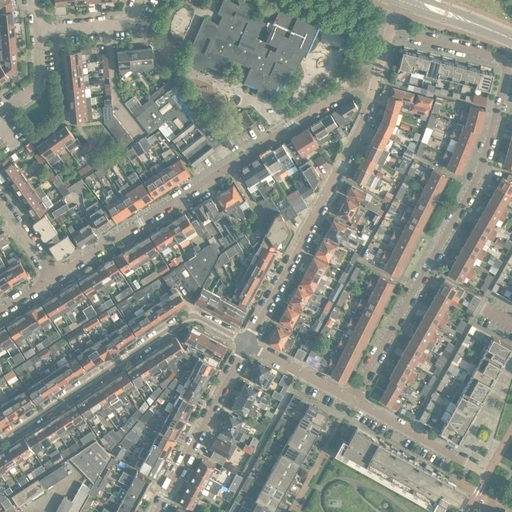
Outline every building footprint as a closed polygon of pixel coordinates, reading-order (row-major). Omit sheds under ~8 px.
[(0,24),(13,23),(12,11),(10,0),(0,7),(0,24)] [(282,86),(288,72),(293,75),(302,54),(304,55),(305,54),(304,54),(317,25),(279,8),(279,9),(272,5),(264,22),(251,16),(255,6),(254,6),(240,0),(239,0),(238,4),(228,0),(222,0),(217,12),(217,13),(222,15),(218,24),(203,18),(197,32),(191,46),(191,47),(196,49),(189,63),(190,63),(204,69),(203,70),(204,70),(206,65),(220,71),(227,57),(241,63),(240,63),(241,63),(242,61),(246,63),(245,65),(246,65),(250,67),(244,82),(258,88),(256,92),(271,99),(271,98),(277,85),(282,87),(282,86)] [(0,24),(0,36),(14,35),(13,23),(0,24)] [(0,47),(15,46),(14,35),(0,36),(0,47)] [(17,58),(16,48),(15,46),(0,47),(0,59),(4,59),(5,64),(17,69),(16,58),(17,58)] [(63,52),(64,63),(64,64),(81,63),(80,54),(91,53),(90,47),(79,48),(79,51),(75,51),(64,52),(63,52)] [(153,65),(151,48),(140,49),(141,67),(145,71),(153,65)] [(140,49),(128,50),(130,68),(134,72),(141,67),(140,49)] [(130,68),(128,50),(117,51),(118,68),(122,74),(130,68)] [(398,66),(411,70),(415,53),(402,50),(398,66)] [(428,56),(415,53),(411,70),(424,73),(428,56)] [(441,60),(428,56),(424,73),(423,78),(435,81),(437,76),(441,60)] [(437,76),(450,79),(454,63),(441,60),(437,76)] [(64,64),(65,76),(82,74),(81,63),(64,64)] [(467,66),(454,63),(450,79),(462,83),(467,66)] [(0,65),(0,82),(8,77),(8,76),(17,69),(5,64),(1,67),(0,65)] [(479,69),(467,66),(462,83),(475,86),(479,69)] [(493,73),(479,69),(475,86),(489,89),(493,73)] [(83,81),(82,74),(65,76),(66,87),(83,85),(88,85),(88,81),(83,81)] [(172,84),(169,80),(158,89),(161,92),(172,84)] [(85,97),(83,85),(66,87),(68,98),(85,97)] [(149,114),(152,119),(156,124),(158,126),(158,127),(168,140),(171,138),(192,121),(199,115),(175,85),(153,102),(152,103),(144,109),(145,109),(149,114)] [(401,99),(411,102),(413,93),(392,87),(390,95),(401,99)] [(154,98),(161,92),(158,89),(151,94),(154,98)] [(415,103),(429,107),(432,98),(417,94),(415,103)] [(471,101),(484,104),(486,97),(473,94),(473,97),(471,101)] [(124,103),(128,107),(137,100),(134,95),(124,103)] [(397,111),(401,99),(390,95),(389,95),(385,108),(397,111)] [(91,107),(89,96),(85,97),(68,98),(69,110),(86,108),(91,107)] [(152,103),(149,99),(141,105),(144,109),(152,103)] [(128,107),(132,112),(141,105),(137,100),(128,107)] [(357,108),(352,100),(331,113),(340,126),(351,119),(348,114),(357,108)] [(427,115),(429,107),(415,103),(411,102),(408,110),(427,115)] [(141,105),(132,112),(135,117),(145,109),(144,109),(141,105)] [(462,110),(461,114),(482,120),(483,115),(484,116),(485,111),(484,111),(485,109),(470,105),(469,111),(462,110)] [(103,106),(105,123),(114,116),(112,113),(112,106),(103,106)] [(91,107),(86,108),(69,110),(70,121),(92,119),(91,107)] [(381,120),(394,124),(397,111),(385,108),(381,120)] [(135,117),(139,122),(149,114),(145,109),(135,117)] [(244,109),(236,115),(244,128),(253,123),(244,109)] [(139,122),(143,126),(152,119),(149,114),(139,122)] [(337,125),(330,114),(320,120),(327,131),(337,125)] [(460,119),(466,121),(465,126),(477,130),(479,131),(480,128),(481,128),(482,124),(481,124),(482,120),(461,114),(460,119)] [(177,145),(190,162),(218,140),(199,115),(192,121),(171,138),(174,141),(177,145)] [(114,116),(105,123),(108,128),(118,120),(114,116)] [(435,119),(429,117),(427,124),(433,126),(435,119)] [(156,124),(152,119),(143,126),(148,133),(158,127),(158,126),(156,124)] [(108,128),(112,133),(122,125),(118,120),(108,128)] [(331,137),(327,131),(320,120),(307,128),(318,144),(318,145),(331,137)] [(389,133),(394,124),(381,120),(376,131),(387,137),(393,140),(394,136),(395,137),(395,135),(389,133)] [(55,132),(65,146),(68,150),(78,143),(65,125),(55,132)] [(122,125),(112,133),(116,137),(125,130),(122,125)] [(344,135),(339,126),(333,130),(338,138),(344,135)] [(473,142),(477,130),(465,126),(463,126),(460,132),(454,129),(452,133),(473,142)] [(298,152),(300,155),(318,144),(307,128),(301,132),(302,133),(297,135),(297,134),(291,138),(292,141),(286,145),(292,155),(298,152)] [(116,137),(120,142),(129,135),(125,130),(116,137)] [(370,143),(381,149),(387,137),(376,131),(370,143)] [(56,152),(65,146),(55,132),(46,139),(56,152)] [(457,140),(455,146),(469,152),(473,142),(452,133),(450,138),(457,140)] [(156,139),(156,137),(153,134),(146,138),(149,143),(156,139)] [(123,147),(133,139),(129,135),(120,142),(123,147)] [(145,136),(138,141),(140,145),(143,150),(151,145),(149,143),(146,138),(145,136)] [(49,164),(59,157),(56,152),(46,139),(36,146),(49,164)] [(138,141),(131,145),(132,147),(136,154),(143,150),(140,145),(138,141)] [(286,145),(284,142),(272,150),(281,163),(285,170),(288,175),(297,169),(290,157),(292,155),(286,145)] [(378,156),(381,149),(370,143),(364,155),(376,160),(378,156)] [(425,146),(420,144),(416,155),(421,158),(425,146)] [(446,149),(444,154),(464,162),(469,152),(455,146),(452,152),(446,149)] [(136,154),(132,147),(124,152),(130,160),(137,156),(136,154)] [(408,148),(406,147),(400,158),(402,159),(408,162),(410,158),(413,150),(408,148)] [(285,170),(281,163),(272,150),(263,155),(274,173),(272,174),(276,180),(281,178),(276,171),(281,169),(283,172),(285,170)] [(160,153),(168,165),(165,167),(175,184),(179,181),(179,180),(182,178),(167,156),(164,151),(160,153)] [(171,153),(167,156),(182,178),(184,176),(186,177),(189,174),(189,173),(179,158),(176,161),(171,153)] [(312,188),(319,176),(304,153),(300,156),(298,153),(292,156),(312,188)] [(317,166),(328,160),(324,153),(313,160),(317,166)] [(460,172),(464,162),(444,154),(442,158),(449,161),(446,167),(460,172)] [(358,166),(370,172),(376,160),(364,155),(358,166)] [(269,173),(260,157),(249,164),(266,190),(270,188),(263,176),(269,173)] [(0,170),(6,178),(7,180),(21,170),(14,160),(10,163),(6,158),(0,162),(0,169),(0,170)] [(111,167),(116,164),(112,158),(107,161),(111,167)] [(408,162),(402,159),(398,167),(404,170),(408,162)] [(111,167),(107,161),(103,163),(107,169),(111,167)] [(157,162),(153,165),(168,187),(170,185),(172,186),(175,184),(165,167),(161,170),(157,162)] [(269,195),(266,190),(249,164),(239,170),(248,185),(254,182),(264,198),(269,195)] [(154,174),(151,177),(161,193),(165,190),(165,189),(168,187),(153,165),(150,167),(154,174)] [(375,175),(370,172),(358,166),(352,178),(369,186),(375,175)] [(94,172),(97,176),(98,178),(103,175),(99,169),(94,172)] [(424,172),(422,176),(441,186),(446,176),(433,169),(430,175),(424,172)] [(27,179),(21,170),(7,180),(14,189),(27,179)] [(149,199),(151,198),(135,171),(127,176),(134,187),(145,203),(148,201),(149,199)] [(158,195),(161,193),(151,177),(147,179),(143,172),(139,174),(153,196),(156,195),(158,195)] [(55,176),(54,174),(50,177),(56,187),(62,182),(57,174),(55,176)] [(502,177),(498,185),(497,187),(511,195),(511,174),(508,174),(506,179),(502,177)] [(297,180),(301,186),(308,182),(304,176),(297,180)] [(420,180),(426,183),(423,189),(436,196),(441,186),(422,176),(420,180)] [(81,178),(66,188),(69,192),(74,189),(76,193),(82,192),(81,185),(84,183),(81,178)] [(115,180),(124,194),(121,196),(131,212),(134,210),(134,208),(137,207),(123,184),(118,178),(115,180)] [(34,188),(27,179),(14,189),(20,198),(34,188)] [(69,192),(66,188),(62,182),(56,187),(63,196),(69,192)] [(127,182),(123,184),(137,207),(140,205),(141,206),(145,203),(134,187),(131,189),(127,182)] [(231,184),(226,187),(227,188),(224,190),(240,217),(243,221),(247,218),(242,210),(249,206),(245,200),(243,202),(233,185),(232,185),(231,184)] [(302,198),(313,191),(310,184),(298,190),(302,198)] [(46,194),(39,185),(34,188),(20,198),(27,208),(46,194)] [(365,192),(351,185),(346,194),(366,205),(365,207),(376,213),(380,215),(383,210),(379,207),(368,201),(371,196),(365,192)] [(511,200),(511,195),(497,187),(491,196),(504,204),(507,198),(511,200)] [(105,188),(102,191),(110,203),(106,206),(115,221),(116,220),(116,221),(120,219),(120,218),(123,216),(109,193),(107,191),(105,188)] [(121,196),(117,198),(111,189),(107,191),(109,193),(123,216),(125,214),(127,215),(131,212),(121,196)] [(404,192),(399,189),(395,196),(401,199),(404,192)] [(414,191),(412,196),(432,205),(436,196),(423,189),(420,194),(414,191)] [(231,212),(236,219),(240,217),(224,190),(222,192),(221,190),(216,193),(217,195),(216,195),(228,214),(231,212)] [(387,191),(383,198),(388,201),(392,193),(387,191)] [(53,204),(46,194),(27,208),(34,217),(53,204)] [(259,202),(263,207),(272,201),(269,195),(259,202)] [(306,205),(302,198),(301,196),(290,203),(296,211),(306,205)] [(359,203),(345,196),(340,205),(360,215),(362,211),(356,208),(359,203)] [(410,200),(416,203),(413,209),(427,215),(432,205),(412,196),(410,200)] [(507,213),(501,209),(504,204),(491,196),(486,206),(505,217),(507,213)] [(210,197),(201,202),(211,217),(213,221),(219,217),(222,216),(219,212),(219,211),(210,197)] [(97,201),(90,206),(86,208),(90,214),(89,214),(100,231),(102,229),(105,229),(110,226),(109,225),(111,224),(100,207),(97,201)] [(263,207),(266,212),(276,206),(272,201),(263,207)] [(202,222),(211,217),(201,202),(193,208),(198,216),(202,222)] [(283,209),(288,218),(289,219),(297,214),(291,204),(283,209)] [(355,224),(360,215),(340,205),(336,214),(355,224)] [(276,206),(266,212),(270,217),(279,211),(276,206)] [(503,221),(505,217),(486,206),(480,215),(493,223),(497,217),(503,221)] [(222,209),(219,211),(219,212),(222,216),(219,217),(229,233),(223,237),(228,245),(240,237),(231,224),(228,218),(222,209)] [(285,220),(288,218),(283,209),(279,211),(270,217),(271,220),(265,231),(266,232),(275,246),(279,248),(290,228),(285,220)] [(404,211),(402,215),(422,225),(427,215),(413,209),(410,214),(404,211)] [(65,218),(62,213),(58,215),(54,218),(58,223),(65,218)] [(184,213),(175,218),(186,235),(194,230),(198,236),(203,233),(195,219),(190,222),(184,213)] [(375,224),(380,215),(376,213),(371,221),(375,224)] [(32,222),(32,225),(35,229),(37,229),(40,233),(40,236),(42,240),(45,240),(57,232),(44,214),(32,222)] [(400,220),(406,223),(403,228),(417,235),(422,225),(402,215),(400,220)] [(496,232),(490,228),(493,223),(480,215),(475,225),(494,236),(496,232)] [(84,216),(80,218),(84,225),(80,228),(88,242),(97,236),(84,216)] [(348,225),(334,217),(329,226),(348,236),(357,241),(363,244),(365,240),(351,232),(353,228),(347,225),(348,225)] [(170,222),(169,219),(165,221),(177,240),(179,243),(188,238),(186,235),(175,218),(170,222)] [(162,223),(164,226),(158,229),(169,245),(177,240),(165,221),(162,223)] [(71,225),(67,227),(80,247),(88,242),(80,228),(75,231),(71,225)] [(492,240),(494,236),(475,225),(469,235),(483,242),(486,237),(492,240)] [(324,235),(338,242),(341,238),(355,245),(357,241),(348,236),(329,226),(324,235)] [(371,230),(363,226),(360,231),(368,236),(371,230)] [(394,231),(392,235),(412,245),(417,235),(403,228),(400,234),(394,231)] [(160,250),(169,245),(158,229),(150,235),(160,250)] [(0,247),(10,242),(8,238),(4,231),(0,233),(0,247)] [(219,251),(216,246),(217,244),(209,231),(204,234),(210,244),(215,253),(219,251)] [(255,252),(272,261),(277,252),(273,250),(275,246),(266,232),(255,252)] [(67,234),(48,246),(56,258),(58,259),(62,256),(63,253),(67,251),(70,251),(73,249),(74,246),(67,234)] [(218,237),(224,246),(227,244),(221,235),(218,237)] [(239,238),(242,243),(247,240),(244,235),(239,238)] [(390,239),(396,242),(393,248),(407,255),(412,245),(392,235),(390,239)] [(485,251),(480,248),(483,242),(469,235),(464,244),(483,255),(485,251)] [(140,241),(150,257),(158,252),(148,236),(140,241)] [(337,244),(323,237),(319,246),(341,257),(343,253),(335,248),(337,244)] [(141,263),(150,257),(140,241),(134,245),(133,242),(129,244),(141,263)] [(235,254),(241,250),(237,243),(231,247),(235,254)] [(122,252),(132,268),(141,263),(129,244),(126,246),(128,249),(122,252)] [(481,259),(483,255),(464,244),(459,254),(472,261),(475,256),(481,259)] [(216,256),(209,245),(201,250),(197,252),(194,254),(195,255),(172,269),(182,284),(195,296),(216,256)] [(339,262),(341,257),(319,246),(314,254),(328,262),(330,257),(339,262)] [(187,257),(196,251),(193,247),(185,253),(187,257)] [(235,254),(231,247),(224,251),(228,258),(235,254)] [(377,252),(382,255),(402,265),(407,255),(393,248),(391,254),(385,250),(384,251),(378,249),(377,252)] [(23,279),(24,277),(28,275),(15,254),(15,255),(12,251),(8,254),(14,263),(10,265),(19,280),(20,280),(21,280),(23,279)] [(220,254),(218,257),(223,264),(229,260),(228,258),(224,251),(220,254)] [(124,273),(132,268),(122,252),(114,257),(124,273)] [(267,269),(272,261),(255,252),(251,260),(267,269)] [(354,252),(349,262),(353,264),(358,254),(354,252)] [(383,268),(397,275),(402,265),(382,255),(377,252),(375,256),(381,258),(380,259),(386,262),(383,268)] [(475,270),(469,267),(472,261),(459,254),(453,263),(472,274),(475,270)] [(327,263),(313,256),(308,265),(327,276),(329,271),(324,268),(327,263)] [(218,257),(213,266),(216,269),(223,264),(218,257)] [(16,283),(19,282),(19,280),(10,265),(6,268),(0,258),(0,267),(11,285),(15,283),(16,283)] [(125,279),(112,258),(103,264),(113,280),(118,277),(120,281),(125,279)] [(248,264),(246,269),(263,278),(267,269),(251,260),(246,258),(244,262),(248,264)] [(347,274),(353,264),(349,262),(343,272),(347,274)] [(157,269),(160,274),(169,268),(165,263),(157,269)] [(470,278),(472,274),(453,263),(448,273),(461,281),(464,275),(470,278)] [(96,268),(97,269),(95,270),(105,285),(108,290),(112,287),(109,283),(113,280),(103,264),(96,268)] [(357,264),(352,274),(356,277),(362,267),(357,264)] [(308,265),(303,274),(317,281),(319,277),(325,280),(327,276),(308,265)] [(5,290),(7,289),(7,288),(11,285),(0,267),(0,285),(3,290),(5,290)] [(157,269),(148,275),(151,280),(160,274),(157,269)] [(176,288),(182,284),(172,269),(162,276),(172,292),(177,289),(176,288)] [(237,275),(241,278),(258,287),(263,278),(246,269),(244,273),(239,271),(237,275)] [(105,285),(95,270),(94,271),(93,270),(86,274),(96,291),(101,288),(105,294),(109,292),(108,290),(105,285)] [(86,274),(78,280),(90,300),(95,298),(92,293),(96,291),(86,274)] [(330,288),(317,281),(303,274),(299,283),(312,290),(315,285),(328,292),(330,288)] [(484,281),(485,281),(489,284),(493,277),(487,274),(484,281)] [(143,285),(151,280),(148,275),(140,280),(143,285)] [(233,284),(237,286),(253,295),(258,287),(241,278),(237,275),(235,279),(236,280),(236,281),(233,284)] [(371,278),(369,282),(388,292),(393,282),(380,275),(377,281),(371,278)] [(193,303),(202,308),(211,291),(206,289),(211,278),(207,277),(193,303)] [(161,283),(158,278),(151,282),(154,287),(161,283)] [(130,283),(134,289),(139,286),(135,280),(130,283)] [(443,280),(438,290),(457,301),(459,297),(453,294),(457,288),(443,280)] [(76,281),(67,286),(77,302),(86,297),(76,281)] [(333,289),(338,292),(342,284),(337,281),(333,289)] [(489,284),(485,281),(480,289),(484,291),(489,284)] [(209,311),(211,312),(219,296),(222,291),(220,291),(225,286),(222,282),(215,294),(211,291),(202,308),(209,312),(209,311)] [(366,287),(373,290),(370,295),(383,302),(388,292),(369,282),(366,287)] [(146,293),(153,289),(149,283),(143,287),(146,293)] [(294,289),(292,293),(312,304),(315,299),(309,296),(312,292),(298,284),(295,289),(294,289)] [(72,306),(77,302),(67,286),(60,291),(61,291),(59,292),(69,308),(71,312),(75,310),(72,306)] [(249,304),(253,295),(237,286),(232,295),(249,304)] [(129,287),(121,292),(124,296),(132,291),(129,287)] [(145,294),(141,288),(134,293),(138,298),(145,294)] [(168,294),(179,310),(187,305),(177,289),(172,292),(168,294)] [(438,290),(437,292),(432,300),(446,307),(449,302),(455,305),(457,301),(438,290)] [(69,308),(59,292),(57,293),(50,297),(60,313),(65,310),(67,314),(71,312),(69,308)] [(114,296),(117,301),(124,296),(121,292),(114,296)] [(312,304),(292,293),(290,296),(291,298),(288,302),(302,309),(305,305),(310,308),(312,304)] [(128,304),(136,298),(133,294),(125,299),(128,304)] [(171,316),(179,310),(168,294),(160,300),(171,316)] [(361,298),(359,302),(378,312),(383,302),(370,295),(367,301),(361,298)] [(467,307),(468,307),(474,310),(480,299),(474,295),(467,307)] [(212,313),(219,317),(228,301),(219,296),(211,312),(213,313),(212,313)] [(52,318),(60,313),(50,297),(42,302),(52,318)] [(107,307),(113,303),(110,298),(103,302),(107,307)] [(117,304),(120,309),(128,304),(125,299),(117,304)] [(327,312),(332,302),(327,299),(322,309),(327,312)] [(152,305),(163,321),(171,316),(160,300),(152,305)] [(237,305),(228,321),(230,322),(230,323),(237,326),(245,310),(241,307),(244,302),(240,300),(237,305)] [(432,300),(427,309),(446,320),(448,316),(442,313),(446,307),(432,300)] [(226,320),(228,321),(237,305),(228,301),(219,317),(226,321),(226,320)] [(103,302),(94,307),(98,313),(107,307),(103,302)] [(154,326),(163,321),(152,305),(150,302),(146,304),(145,302),(141,306),(144,311),(154,326)] [(357,306),(363,309),(360,315),(374,322),(378,312),(359,302),(357,306)] [(50,320),(40,303),(31,309),(41,325),(44,330),(46,328),(49,327),(46,322),(50,320)] [(284,309),(282,312),(302,323),(304,319),(299,316),(301,311),(287,304),(285,308),(284,309)] [(117,309),(114,305),(106,310),(108,314),(117,309)] [(24,313),(25,314),(23,315),(33,330),(41,325),(31,309),(24,313)] [(87,319),(96,314),(93,309),(84,314),(87,319)] [(327,312),(322,309),(316,318),(322,321),(327,312)] [(427,309),(426,311),(422,319),(435,326),(438,321),(444,324),(446,320),(427,309)] [(106,310),(98,316),(101,320),(109,315),(108,314),(106,310)] [(136,316),(146,332),(154,326),(144,311),(136,316)] [(302,323),(282,312),(280,316),(280,317),(278,321),(291,329),(294,324),(300,327),(302,323)] [(331,313),(325,322),(331,325),(336,316),(331,313)] [(87,319),(84,314),(76,320),(79,325),(87,319)] [(21,315),(14,319),(24,336),(28,333),(32,339),(36,336),(33,330),(23,315),(21,316),(21,315)] [(351,318),(349,322),(369,332),(374,322),(360,315),(357,321),(351,318)] [(138,337),(146,332),(136,316),(128,321),(138,337)] [(90,321),(93,325),(98,322),(96,317),(90,321)] [(117,328),(128,344),(136,338),(126,322),(122,317),(118,320),(122,325),(117,328)] [(316,318),(311,328),(317,331),(322,321),(316,318)] [(20,338),(24,336),(14,319),(5,325),(16,341),(19,346),(23,343),(20,338)] [(422,319),(416,328),(435,339),(438,335),(432,332),(435,326),(422,319)] [(79,325),(76,320),(68,325),(71,330),(79,325)] [(93,325),(90,321),(83,325),(86,329),(93,325)] [(466,324),(460,321),(457,326),(463,330),(466,324)] [(331,325),(325,322),(322,328),(327,331),(331,325)] [(347,326),(353,329),(350,335),(364,342),(369,332),(349,322),(347,326)] [(68,325),(63,328),(66,333),(71,330),(68,325)] [(192,347),(201,331),(199,330),(199,329),(192,325),(185,339),(181,337),(179,340),(182,344),(183,342),(192,347)] [(272,330),(270,333),(291,344),(293,340),(287,337),(290,332),(276,325),(274,329),(272,330)] [(1,327),(0,328),(0,339),(5,347),(10,345),(12,349),(16,346),(14,342),(4,326),(1,327)] [(84,331),(81,326),(73,331),(76,336),(84,331)] [(120,349),(128,344),(117,328),(109,333),(120,349)] [(311,341),(317,331),(311,328),(306,338),(311,341)] [(416,328),(415,330),(411,338),(424,345),(427,340),(433,343),(435,339),(416,328)] [(76,336),(73,331),(65,336),(68,341),(76,336)] [(196,349),(201,351),(210,335),(203,331),(202,332),(201,331),(192,347),(190,351),(194,353),(196,349)] [(60,337),(57,332),(50,336),(49,337),(48,337),(51,342),(60,337)] [(320,345),(326,335),(320,332),(315,342),(320,345)] [(101,339),(112,354),(120,349),(109,333),(101,339)] [(291,344),(270,333),(268,337),(269,338),(266,342),(280,350),(283,345),(288,348),(291,344)] [(216,338),(210,335),(201,351),(205,354),(202,359),(206,362),(209,356),(218,340),(216,339),(216,338)] [(341,337),(339,342),(359,351),(364,342),(350,335),(347,340),(341,337)] [(492,336),(487,346),(505,357),(511,347),(492,336)] [(43,347),(51,342),(48,337),(40,342),(43,347)] [(55,342),(58,347),(66,342),(63,337),(55,342)] [(186,352),(175,337),(167,342),(177,358),(182,355),(188,359),(191,356),(186,352)] [(302,345),(307,348),(311,341),(306,338),(302,345)] [(411,338),(405,348),(424,358),(427,354),(421,351),(424,345),(411,338)] [(95,365),(104,360),(93,344),(90,339),(85,342),(89,347),(85,349),(95,365)] [(104,360),(112,354),(101,339),(93,344),(104,360)] [(220,341),(218,340),(209,356),(206,362),(215,366),(227,344),(220,340),(220,341)] [(55,342),(49,346),(52,352),(58,348),(58,347),(55,342)] [(167,342),(159,347),(169,363),(172,367),(173,370),(175,373),(179,369),(173,361),(177,358),(167,342)] [(337,346),(343,349),(340,354),(354,361),(359,351),(339,342),(337,346)] [(313,346),(310,352),(315,355),(318,349),(313,346)] [(487,346),(481,356),(500,366),(505,357),(487,346)] [(31,347),(23,353),(26,358),(35,352),(31,347)] [(159,347),(151,353),(161,368),(166,365),(168,369),(172,367),(169,363),(159,347)] [(306,352),(304,351),(296,347),(291,355),(301,361),(306,352)] [(46,348),(38,353),(42,358),(49,352),(46,348)] [(87,371),(95,365),(85,349),(80,352),(78,348),(74,351),(87,371)] [(405,348),(404,350),(400,357),(413,365),(416,359),(422,363),(424,358),(405,348)] [(67,361),(77,377),(86,372),(72,351),(68,354),(71,358),(67,361)] [(24,359),(20,352),(11,357),(15,364),(24,359)] [(33,363),(42,358),(38,353),(30,358),(33,363)] [(151,353),(143,358),(153,374),(161,368),(151,353)] [(331,357),(329,361),(349,371),(354,361),(340,354),(338,360),(331,357)] [(446,358),(439,354),(434,364),(436,365),(441,368),(446,358)] [(11,367),(15,364),(11,357),(10,356),(6,358),(11,367)] [(481,356),(476,365),(495,375),(500,366),(481,356)] [(193,366),(210,375),(215,366),(206,362),(202,359),(198,357),(193,366)] [(400,357),(394,367),(414,378),(416,373),(410,370),(413,365),(400,357)] [(25,368),(33,363),(30,358),(22,363),(25,368)] [(143,358),(134,363),(145,379),(149,376),(153,383),(157,381),(153,374),(143,358)] [(254,365),(253,365),(251,368),(272,379),(274,375),(268,372),(271,367),(257,360),(254,365)] [(77,377),(67,361),(59,367),(69,382),(77,377)] [(330,374),(344,381),(349,371),(329,361),(327,365),(333,369),(330,374)] [(16,374),(25,368),(22,363),(13,369),(16,374)] [(136,385),(145,379),(134,363),(126,369),(136,385)] [(436,365),(431,375),(432,375),(435,377),(441,368),(436,365)] [(476,365),(471,375),(489,385),(495,375),(476,365)] [(205,384),(210,375),(193,366),(189,375),(205,384)] [(59,367),(51,372),(61,388),(69,382),(59,367)] [(389,377),(391,378),(402,384),(405,378),(411,382),(414,378),(394,367),(389,377)] [(250,373),(247,378),(261,385),(267,388),(272,379),(251,368),(249,372),(250,373)] [(12,369),(3,375),(6,380),(15,374),(12,369)] [(44,370),(40,373),(43,377),(53,393),(61,388),(51,372),(47,375),(44,370)] [(139,393),(124,370),(116,375),(126,391),(130,389),(135,395),(139,393)] [(173,370),(167,377),(167,378),(169,381),(175,373),(173,370)] [(184,384),(201,393),(205,384),(189,375),(183,373),(181,377),(186,380),(184,384)] [(287,387),(291,378),(283,374),(278,383),(283,385),(287,387)] [(116,375),(108,381),(118,396),(123,403),(127,401),(122,394),(126,391),(116,375)] [(426,385),(430,387),(435,377),(432,375),(426,385)] [(471,375),(466,384),(484,394),(489,385),(471,375)] [(43,377),(34,383),(43,396),(45,398),(53,393),(43,377)] [(169,381),(167,378),(159,383),(162,388),(169,381)] [(391,378),(385,389),(396,395),(402,384),(391,378)] [(123,403),(118,396),(108,381),(100,386),(107,396),(110,402),(114,408),(118,405),(119,406),(123,403)] [(45,398),(43,396),(34,383),(30,385),(28,382),(24,385),(36,404),(45,398)] [(243,386),(241,387),(239,390),(251,396),(260,401),(266,405),(269,401),(256,394),(259,389),(245,382),(243,386)] [(196,402),(201,393),(184,384),(179,393),(196,402)] [(419,394),(424,397),(430,387),(426,385),(424,384),(419,394)] [(466,384),(460,393),(479,404),(484,394),(466,384)] [(282,396),(287,388),(287,387),(283,385),(279,394),(282,396)] [(27,410),(35,405),(22,386),(14,391),(16,395),(17,396),(27,410)] [(114,408),(110,402),(107,396),(100,386),(92,391),(107,414),(115,409),(114,408)] [(389,405),(397,410),(399,405),(393,401),(396,395),(385,389),(379,399),(389,404),(389,405)] [(266,405),(260,401),(251,396),(239,390),(237,394),(238,395),(235,400),(249,407),(255,410),(257,406),(264,409),(266,405)] [(18,416),(27,410),(17,396),(16,395),(14,391),(6,396),(8,400),(18,416)] [(103,417),(107,414),(92,391),(84,397),(94,413),(98,410),(103,417)] [(273,391),(270,396),(279,401),(282,396),(279,394),(273,391)] [(176,398),(173,404),(190,412),(195,404),(176,393),(175,394),(176,394),(174,397),(176,398)] [(460,393),(455,403),(474,413),(479,404),(460,393)] [(84,397),(75,402),(90,425),(94,422),(92,419),(96,416),(94,413),(84,397)] [(299,398),(294,408),(323,424),(322,423),(328,413),(299,398)] [(8,400),(0,405),(10,421),(18,416),(8,400)] [(144,400),(138,408),(142,412),(148,406),(144,400)] [(255,410),(249,407),(235,400),(234,401),(232,403),(233,404),(231,408),(247,417),(249,413),(255,416),(257,411),(255,410)] [(86,422),(74,403),(65,409),(76,425),(78,428),(85,424),(84,423),(86,422)] [(455,403),(450,412),(468,423),(474,413),(455,403)] [(190,412),(173,404),(169,412),(185,421),(190,412)] [(0,423),(2,426),(10,421),(0,405),(0,423)] [(138,408),(137,408),(131,415),(136,420),(142,412),(138,408)] [(302,413),(297,422),(318,434),(317,433),(320,427),(323,429),(325,426),(323,424),(294,408),(302,413)] [(65,409),(57,414),(68,430),(76,425),(65,409)] [(166,417),(164,421),(181,430),(185,421),(169,412),(163,409),(160,414),(166,417)] [(429,413),(424,410),(418,420),(423,422),(429,413)] [(444,422),(463,432),(468,423),(450,412),(444,422)] [(242,420),(228,413),(224,421),(243,432),(247,434),(249,430),(240,425),(242,420)] [(68,430),(57,414),(49,419),(59,435),(68,430)] [(265,427),(270,418),(265,415),(260,425),(265,427)] [(128,418),(124,423),(124,424),(129,428),(133,422),(128,418)] [(49,419),(41,425),(51,441),(59,435),(49,419)] [(143,425),(137,421),(131,429),(137,433),(143,425)] [(176,439),(181,430),(164,421),(161,426),(157,423),(154,428),(176,439)] [(247,434),(243,432),(224,421),(219,430),(220,431),(231,437),(238,441),(240,436),(241,436),(246,438),(248,435),(247,434)] [(256,422),(254,427),(253,428),(262,432),(265,427),(260,425),(256,422)] [(318,434),(297,422),(292,432),(312,443),(313,443),(311,443),(315,437),(318,439),(320,435),(318,434)] [(458,442),(463,432),(444,422),(439,432),(458,442)] [(129,428),(124,424),(117,430),(122,436),(129,428)] [(51,441),(41,425),(33,430),(43,446),(51,441)] [(455,484),(401,454),(376,441),(377,439),(357,427),(356,429),(354,428),(347,441),(342,438),(334,453),(339,456),(340,454),(364,467),(365,464),(373,468),(371,471),(375,473),(377,471),(384,475),(383,478),(386,480),(387,480),(388,477),(396,481),(394,484),(398,486),(400,483),(407,488),(406,490),(409,492),(410,493),(411,490),(419,494),(417,497),(421,499),(423,496),(430,501),(429,503),(432,505),(431,508),(438,511),(439,511),(445,503),(448,498),(461,505),(468,492),(455,484)] [(112,429),(107,432),(110,438),(111,440),(115,444),(119,440),(112,429)] [(130,440),(136,433),(131,429),(124,437),(130,440)] [(153,441),(170,450),(175,441),(153,429),(151,434),(156,436),(153,441)] [(35,451),(43,446),(33,430),(25,436),(35,451)] [(95,436),(92,431),(83,436),(87,442),(95,436)] [(312,444),(312,443),(292,432),(286,442),(307,453),(306,452),(309,446),(313,448),(315,445),(312,444)] [(214,449),(209,457),(222,464),(225,458),(225,457),(228,459),(231,453),(226,451),(230,444),(216,436),(215,438),(214,437),(211,442),(212,443),(209,447),(214,449)] [(15,442),(25,458),(33,452),(23,437),(15,442)] [(115,444),(111,440),(110,438),(103,445),(109,451),(115,444)] [(69,458),(93,482),(98,475),(109,455),(95,441),(69,458)] [(165,459),(170,450),(153,441),(151,445),(144,442),(142,446),(144,447),(149,450),(165,459)] [(17,463),(25,458),(15,442),(6,447),(17,463)] [(76,442),(68,448),(70,452),(79,447),(76,442)] [(286,442),(281,451),(302,463),(301,462),(304,456),(307,458),(309,455),(307,453),(286,442)] [(253,448),(245,444),(242,449),(250,454),(253,448)] [(120,458),(125,448),(118,445),(111,452),(120,458)] [(0,455),(9,469),(17,463),(6,447),(0,451),(0,455)] [(160,467),(165,459),(149,450),(144,447),(142,451),(146,454),(144,458),(160,467)] [(70,452),(68,448),(60,453),(63,457),(70,452)] [(276,461),(296,472),(295,471),(299,465),(302,467),(304,464),(302,463),(281,451),(276,461)] [(51,458),(54,463),(63,457),(60,453),(51,458)] [(4,472),(9,469),(0,455),(0,473),(1,474),(4,479),(5,481),(9,478),(4,472)] [(106,466),(110,469),(115,460),(111,457),(106,466)] [(51,458),(43,464),(46,468),(54,463),(51,458)] [(156,476),(160,467),(144,458),(141,463),(137,461),(135,465),(156,476)] [(219,470),(201,460),(195,470),(208,477),(211,471),(217,474),(219,470)] [(296,472),(276,461),(270,470),(291,482),(293,483),(295,480),(292,478),(295,472),(296,472)] [(36,475),(44,469),(41,464),(33,470),(36,475)] [(237,469),(228,464),(225,468),(235,474),(237,469)] [(38,481),(39,483),(42,481),(46,487),(67,474),(61,465),(38,481)] [(104,479),(110,469),(106,466),(100,477),(104,479)] [(27,474),(30,479),(36,475),(33,470),(27,474)] [(212,485),(212,484),(214,480),(208,477),(195,470),(190,481),(202,488),(208,491),(209,491),(212,485)] [(290,481),(291,482),(270,470),(265,480),(286,491),(288,493),(290,489),(286,487),(290,481)] [(123,471),(120,475),(146,488),(147,486),(148,487),(151,480),(150,479),(136,471),(133,476),(123,471)] [(20,485),(27,480),(23,474),(16,479),(20,485)] [(93,482),(92,483),(99,487),(104,479),(100,477),(98,475),(93,482)] [(118,479),(128,485),(126,490),(142,498),(145,491),(144,491),(146,488),(120,475),(118,479)] [(43,489),(39,483),(38,481),(37,479),(11,496),(17,506),(43,489)] [(285,492),(286,491),(265,480),(260,490),(280,501),(283,502),(284,499),(281,497),(284,491),(285,492)] [(190,481),(184,491),(197,498),(202,488),(190,481)] [(228,488),(234,491),(238,484),(232,481),(228,488)] [(76,511),(88,492),(90,488),(82,483),(71,501),(64,496),(54,511),(76,511)] [(90,488),(88,492),(89,493),(94,496),(99,487),(92,483),(90,488)] [(138,505),(142,498),(126,490),(120,487),(115,496),(136,507),(137,505),(138,505)] [(260,490),(254,499),(275,511),(277,511),(279,508),(276,507),(279,501),(280,501),(260,490)] [(191,508),(197,498),(184,491),(179,501),(191,508)] [(89,505),(94,496),(89,493),(84,502),(89,505)] [(119,503),(116,508),(123,511),(134,511),(135,509),(136,507),(115,496),(111,494),(108,498),(119,503)] [(0,501),(5,510),(7,508),(12,505),(7,497),(0,501)] [(275,511),(254,499),(249,508),(241,503),(240,504),(254,511),(272,511),(274,510),(275,511)] [(78,511),(85,511),(89,505),(84,502),(78,511)]
